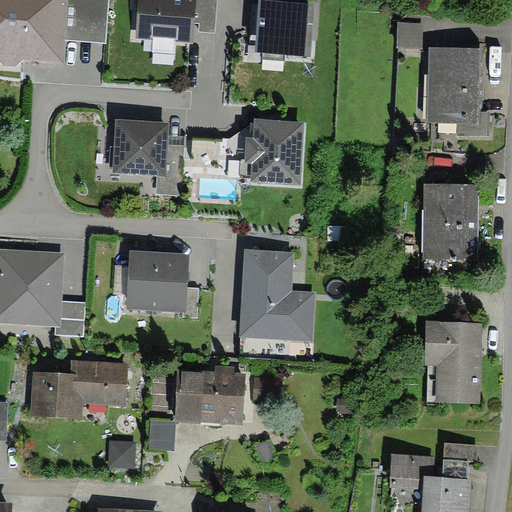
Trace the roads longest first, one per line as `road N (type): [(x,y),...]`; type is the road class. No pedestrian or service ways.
road 1 (residential): [(22,227),(34,90),(180,97)]
road 2 (residential): [(496,511),(508,434),(511,276)]
road 3 (residential): [(22,227),(209,226)]
road 4 (residential): [(0,482),(173,493)]
